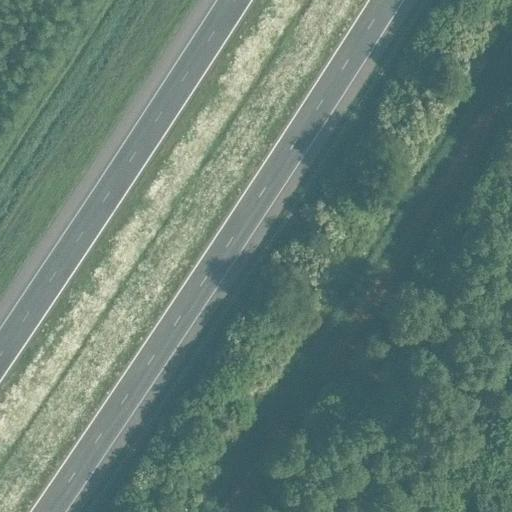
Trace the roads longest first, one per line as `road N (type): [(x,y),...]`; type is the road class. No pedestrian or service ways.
road 1 (motorway): [(47,511),(387,0)]
road 2 (motorway): [(233,0),(0,354)]
